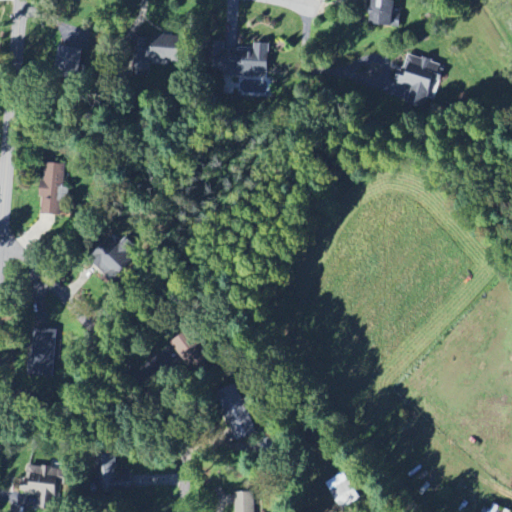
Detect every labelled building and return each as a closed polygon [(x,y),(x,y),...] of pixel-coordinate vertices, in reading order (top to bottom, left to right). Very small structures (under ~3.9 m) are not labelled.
[(373,0),(372,25),(394,26),(395,0),(373,0)] [(141,37),(141,51),(135,51),(134,76),(150,76),(151,63),(181,64),(181,38),(141,37)] [(269,42),(254,42),(254,51),(221,51),(221,77),(253,77),(254,73),(269,73),(269,42)] [(84,50),(61,46),(57,69),(79,73),(84,50)] [(407,105),(429,111),(443,64),(409,54),(403,72),(398,71),(395,82),(412,87),(407,105)] [(40,214),(60,216),(61,203),(67,203),(68,188),(64,188),(66,166),(44,164),(40,214)] [(136,247),(125,237),(96,267),(112,283),(134,259),(129,254),(136,247)] [(237,442),(257,433),(237,384),(217,392),(237,442)] [(95,457),(98,495),(133,492),(131,475),(117,476),(115,456),(95,457)] [(37,509),(61,511),(63,469),(27,467),(26,480),(31,481),(30,495),(38,495),(37,509)] [(342,510),(361,499),(344,473),(326,484),(342,510)]
